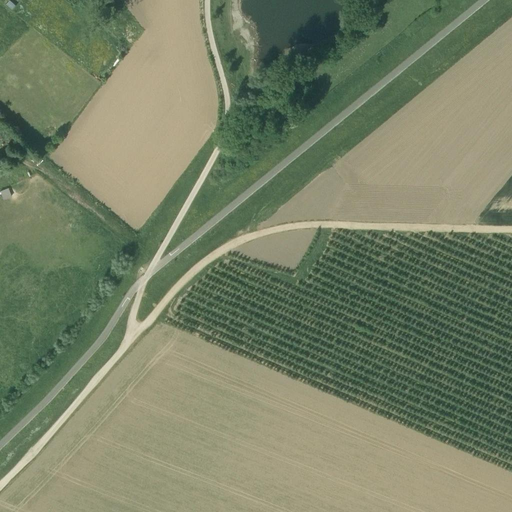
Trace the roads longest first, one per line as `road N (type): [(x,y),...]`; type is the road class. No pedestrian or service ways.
road 1 (track): [(511,226),(325,222),(235,240),(185,276),(0,484)]
road 2 (unclassified): [(148,271),(225,131),(207,0)]
